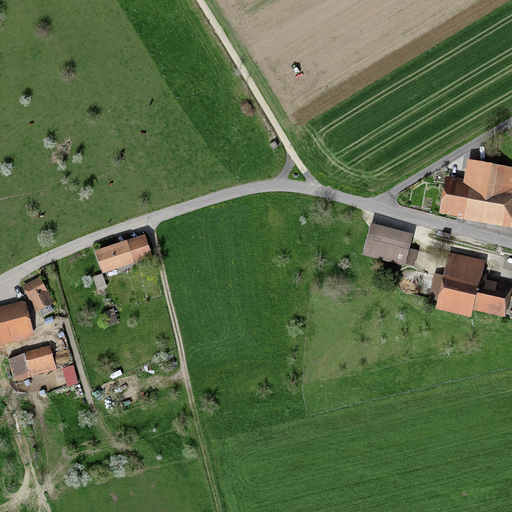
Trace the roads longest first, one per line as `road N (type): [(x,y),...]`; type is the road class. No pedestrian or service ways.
road 1 (unclassified): [(511,244),(321,191),(261,186),(91,239),(0,282)]
road 2 (track): [(321,191),(200,0)]
road 3 (track): [(182,355),(220,511)]
road 4 (track): [(182,355),(148,219)]
